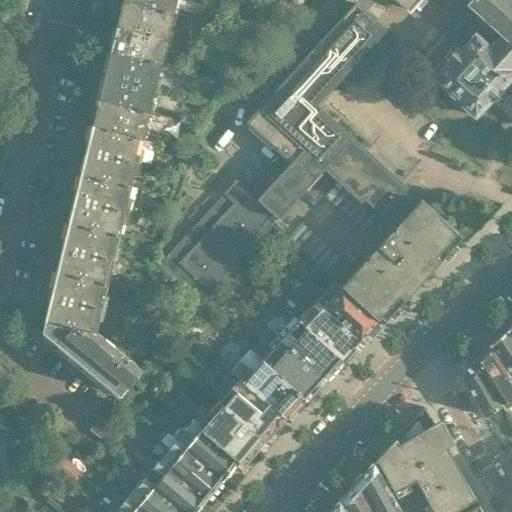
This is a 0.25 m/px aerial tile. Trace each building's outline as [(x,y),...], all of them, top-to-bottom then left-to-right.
[(173,12),(121,0),(118,0),(113,24),(116,25),(167,37),(173,12)] [(175,0),(121,0),(173,12),(175,0)] [(158,266),(199,304),(324,168),(361,202),(364,198),(382,215),(405,189),(313,104),(381,29),(363,13),(374,0),(358,0),(354,4),(298,64),(292,58),(251,103),(258,108),(245,122),(284,157),(251,193),(236,180),(223,195),(233,204),(181,260),(171,251),(158,266)] [(397,0),(408,10),(416,0),(397,0)] [(486,45),(482,41),(474,34),(470,31),(445,58),(449,61),(434,78),(434,79),(425,88),(449,110),(458,101),(475,116),(490,99),(491,101),(502,90),(500,88),(511,75),(511,0),(467,0),(466,2),(501,33),(490,45),(491,46),(490,47),(487,44),(486,45)] [(289,7),(272,2),(270,9),(288,13),(289,7)] [(167,37),(116,25),(113,24),(107,48),(110,49),(161,62),(167,37)] [(161,62),(110,49),(107,48),(101,73),(104,74),(155,87),(161,62)] [(222,65),(241,71),(246,73),(250,62),(225,54),(222,65)] [(155,87),(104,74),(101,73),(95,97),(98,98),(149,111),(155,87)] [(149,111),(98,98),(95,97),(94,102),(97,103),(92,123),(143,135),(149,111)] [(92,123),(86,148),(137,160),(143,135),(92,123)] [(86,148),(80,173),(131,185),(137,160),(86,148)] [(131,185),(80,173),(74,197),(125,209),(131,185)] [(125,209),(74,197),(68,221),(119,234),(125,209)] [(420,198),(340,285),(382,323),(384,321),(382,320),(405,295),(406,297),(422,279),(437,263),(435,262),(441,256),(458,237),(460,239),(461,237),(420,198)] [(119,234),(68,221),(62,245),(113,258),(119,234)] [(113,258),(62,245),(56,269),(107,282),(113,258)] [(107,282),(56,269),(50,294),(101,306),(107,282)] [(237,270),(229,286),(250,297),(258,281),(237,270)] [(382,323),(340,285),(334,280),(315,300),(363,344),(382,323)] [(101,306),(50,294),(45,317),(96,329),(101,306)] [(363,344),(315,300),(297,319),(341,359),(343,361),(354,348),(357,350),(363,344)] [(199,327),(208,318),(200,309),(191,319),(199,327)] [(341,359),(297,319),(294,316),(284,326),(274,316),(265,326),(279,339),(324,379),(341,359)] [(96,330),(96,329),(45,317),(41,331),(119,395),(141,367),(96,330)] [(511,338),(506,329),(490,344),(511,376),(511,338)] [(324,379),(279,339),(270,349),(261,341),(251,352),(260,360),(304,398),(305,399),(324,379)] [(511,376),(490,344),(473,360),(501,405),(504,409),(511,403),(511,376)] [(304,398),(260,360),(251,352),(249,350),(229,371),(238,378),(285,416),(286,417),(304,398)] [(501,405),(473,360),(463,369),(462,377),(484,416),(501,405)] [(285,416),(238,378),(231,387),(235,391),(222,406),(263,439),(264,441),(285,416)] [(263,439),(222,406),(217,402),(209,411),(213,415),(202,427),(201,429),(238,460),(242,464),(263,439)] [(440,420),(433,423),(424,407),(375,461),(376,461),(404,511),(450,511),(475,498),(447,447),(454,443),(440,420)] [(185,413),(179,408),(175,413),(181,418),(185,413)] [(99,419),(90,429),(108,445),(117,434),(99,419)] [(238,460),(201,429),(202,427),(193,420),(187,426),(177,439),(186,447),(184,450),(221,479),(222,480),(238,460)] [(221,479),(184,450),(186,447),(177,439),(161,458),(170,466),(169,468),(205,498),(221,479)] [(84,451),(76,443),(71,449),(79,456),(84,451)] [(68,468),(75,460),(68,454),(61,462),(68,468)] [(193,511),(205,498),(169,468),(170,466),(161,458),(144,478),(154,485),(152,488),(180,511),(193,511)] [(401,511),(374,462),(373,462),(362,474),(359,472),(353,478),(356,481),(372,511),(401,511)] [(180,511),(152,488),(154,485),(144,478),(141,482),(140,483),(129,497),(138,505),(145,511),(180,511)] [(372,511),(356,481),(345,493),(342,491),(336,497),(339,500),(337,501),(342,511),(372,511)] [(145,511),(138,505),(129,497),(120,489),(111,499),(113,501),(120,507),(116,511),(145,511)] [(18,507),(24,511),(28,505),(22,501),(18,507)] [(342,511),(337,501),(327,511),(342,511)]
